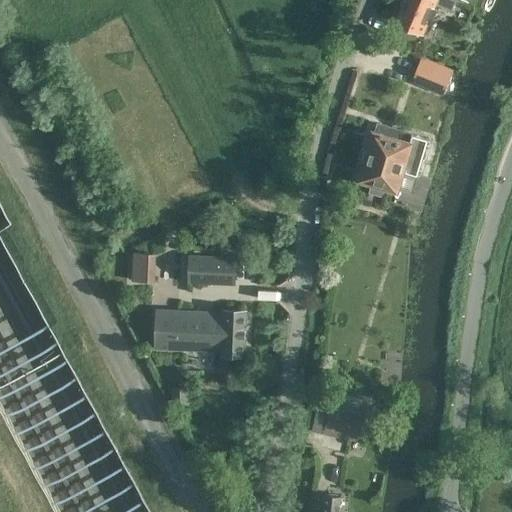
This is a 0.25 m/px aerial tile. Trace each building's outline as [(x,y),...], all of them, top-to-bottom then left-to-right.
[(455,1),(454,0),(405,0),(397,21),(424,32),(436,4),(452,10),(456,1),(455,1)] [(444,94),(452,75),(421,63),(414,82),(444,94)] [(417,179),(429,139),(379,124),(376,132),(375,131),(370,149),(366,151),(363,158),(366,161),(361,179),(373,182),(371,190),(383,193),(385,186),(397,189),(403,171),(417,175),(416,178),(417,179)] [(132,280),(152,281),(153,253),(134,252),(132,280)] [(190,255),(189,282),(235,284),(236,257),(190,255)] [(246,310),(224,310),(224,312),(157,309),(155,348),(222,351),(222,353),(244,354),(246,310)] [(176,404),(189,403),(188,388),(175,389),(176,404)] [(371,411),(332,402),(325,433),(365,442),(371,411)] [(492,508),(507,511),(511,511),(511,482),(499,479),(492,508)] [(339,511),(341,495),(326,493),(324,511),(339,511)]
